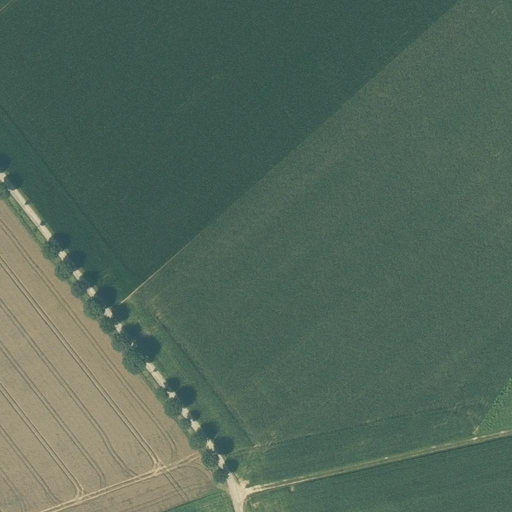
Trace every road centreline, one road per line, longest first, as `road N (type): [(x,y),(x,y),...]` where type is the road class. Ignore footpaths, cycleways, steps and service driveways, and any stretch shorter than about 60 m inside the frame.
road 1 (unclassified): [(239,511),(218,461),(0,175)]
road 2 (track): [(511,434),(235,494)]
